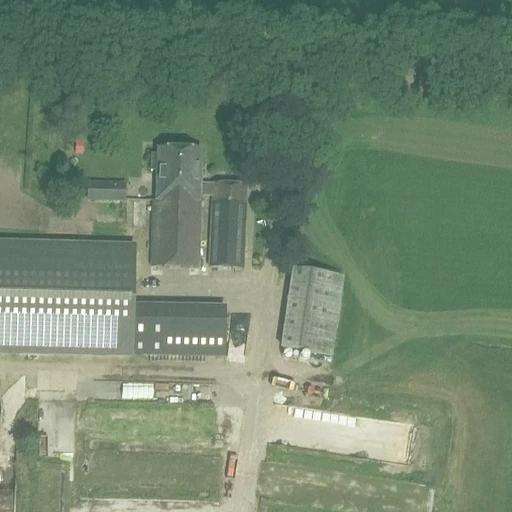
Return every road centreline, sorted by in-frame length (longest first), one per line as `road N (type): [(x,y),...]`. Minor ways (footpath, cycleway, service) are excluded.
road 1 (tertiary): [(511,59),(0,43)]
road 2 (unknown): [(303,53),(242,511)]
